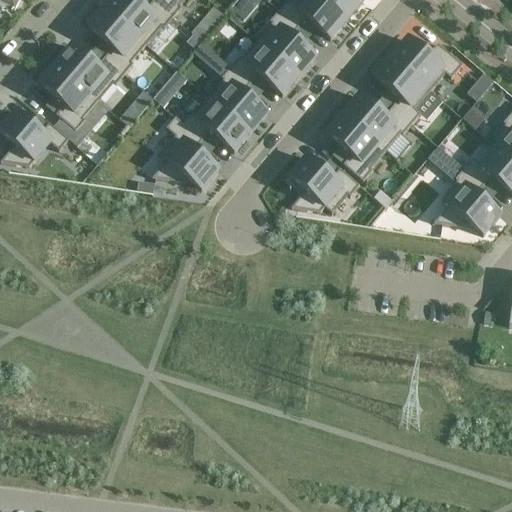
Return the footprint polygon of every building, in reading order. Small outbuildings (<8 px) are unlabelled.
[(4,11),(7,11),(9,10),(14,13),(20,0),(0,0),(0,10),(2,11),(4,11)] [(128,0),(114,0),(104,12),(146,47),(161,30),(163,32),(171,22),(172,21),(153,4),(144,14),(128,0)] [(156,0),(153,4),(172,21),(181,11),(179,9),(186,0),(156,0)] [(287,4),(278,14),(298,31),(306,22),(330,43),(346,24),(346,23),(318,0),(293,0),(289,6),(287,4)] [(318,0),(346,23),(362,4),(357,0),(318,0)] [(104,12),(88,31),(112,52),(104,61),(124,77),(133,67),(130,66),(146,47),(104,12)] [(269,29),(256,44),(298,80),(314,61),(290,40),(298,31),(278,14),(269,24),(271,26),(269,29)] [(201,25),(191,37),(192,38),(200,45),(201,46),(212,33),(201,25)] [(192,38),(186,45),(194,52),(200,45),(192,38)] [(407,43),(391,62),(429,94),(445,77),(450,81),(461,69),(462,68),(454,62),(437,47),(426,59),(407,43)] [(239,60),(230,70),(250,87),(258,78),(282,99),(298,80),(256,44),(241,62),(239,60)] [(201,46),(192,56),(202,64),(211,54),(201,46)] [(57,67),(56,68),(98,104),(113,86),(115,88),(124,78),(124,77),(104,61),(96,70),(72,50),(57,67)] [(390,63),(375,81),(399,102),(391,111),(411,127),(420,117),(414,112),(429,94),(391,62),(390,63)] [(56,68),(39,88),(64,108),(55,118),(61,123),(75,135),(83,126),(84,124),(82,122),(98,104),(56,68)] [(223,83),(208,101),(250,136),(266,117),(242,97),(250,87),(230,70),(221,81),(223,83)] [(177,74),(153,102),(163,111),(187,83),(177,74)] [(484,76),(477,84),(486,92),(493,84),(484,76)] [(359,99),(343,118),(385,154),(400,136),(402,138),(411,128),(411,127),(391,111),(383,120),(359,99)] [(175,121),(202,144),(209,135),(234,156),(250,136),(208,101),(193,119),(191,117),(182,127),(175,121)] [(127,112),(119,122),(129,130),(137,121),(127,112)] [(505,128),(489,146),(511,164),(511,114),(502,126),(505,128)] [(15,115),(0,133),(0,136),(14,149),(0,165),(29,170),(49,146),(58,154),(68,143),(48,126),(40,136),(15,115)] [(343,118),(327,137),(351,158),(343,168),(362,185),(372,173),(370,172),(374,167),(384,156),(385,154),(343,118)] [(166,164),(152,181),(169,184),(181,186),(185,180),(201,194),(218,174),(194,153),(200,146),(202,144),(175,121),(165,131),(175,140),(159,158),(166,164)] [(472,162),(463,172),(483,189),(490,181),(491,180),(511,197),(511,164),(489,146),(496,153),(481,170),(472,162)] [(437,150),(428,160),(455,183),(457,184),(441,203),(448,209),(434,226),(442,228),(463,231),(467,226),(483,239),(493,227),(499,219),(475,198),(477,196),(483,189),(463,172),(437,150)] [(306,161),(290,181),(305,194),(291,211),(320,216),(324,210),(331,216),(347,198),(349,200),(359,189),(339,172),(331,182),(306,161)] [(138,184),(136,194),(152,197),(154,187),(138,184)] [(380,193),(373,201),(385,211),(387,208),(391,203),(380,193)]
